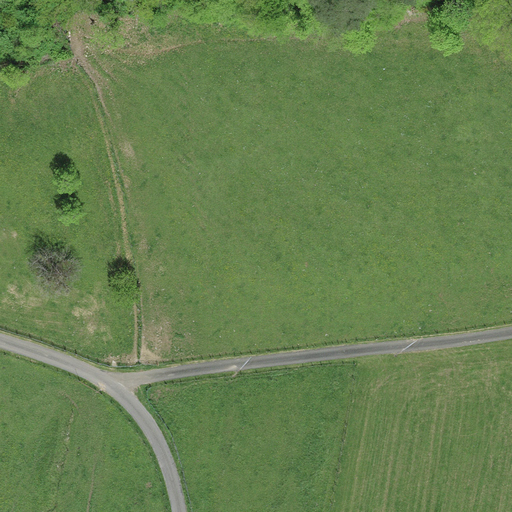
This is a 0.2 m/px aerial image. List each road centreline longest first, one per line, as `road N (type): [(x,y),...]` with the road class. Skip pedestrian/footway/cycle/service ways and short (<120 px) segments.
road 1 (track): [(511,335),(110,383)]
road 2 (unclassified): [(179,511),(162,451),(122,392),(0,339)]
